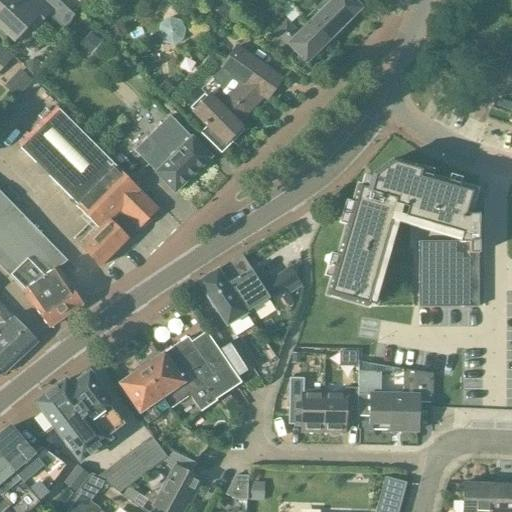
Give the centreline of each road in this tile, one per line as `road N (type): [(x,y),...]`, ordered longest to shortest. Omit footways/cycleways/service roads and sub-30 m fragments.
road 1 (residential): [(393,98),(293,196),(101,324),(0,404)]
road 2 (residential): [(435,462),(277,456),(257,439),(257,413)]
road 3 (unclassified): [(511,167),(462,152),(411,123),(393,98)]
